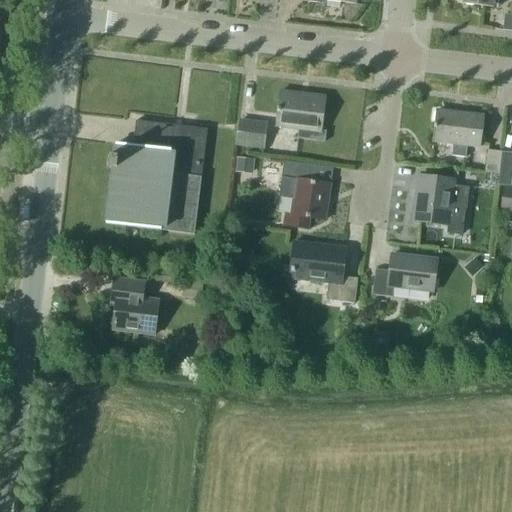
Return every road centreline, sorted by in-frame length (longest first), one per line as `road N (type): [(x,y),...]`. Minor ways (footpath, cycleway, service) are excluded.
road 1 (tertiary): [(0,509),(51,126)]
road 2 (residential): [(398,57),(63,18)]
road 3 (residential): [(368,202),(383,180),(398,57)]
